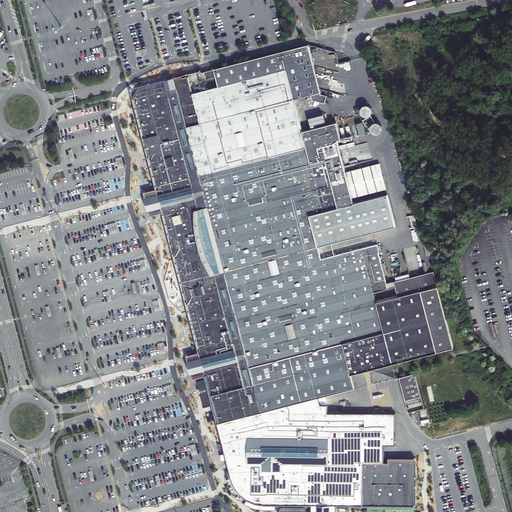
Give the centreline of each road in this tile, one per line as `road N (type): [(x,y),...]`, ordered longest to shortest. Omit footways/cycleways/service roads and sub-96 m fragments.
road 1 (unclassified): [(101,88),(175,61),(282,45)]
road 2 (unclassified): [(322,36),(497,0)]
road 3 (tertiary): [(39,401),(22,373),(0,285)]
